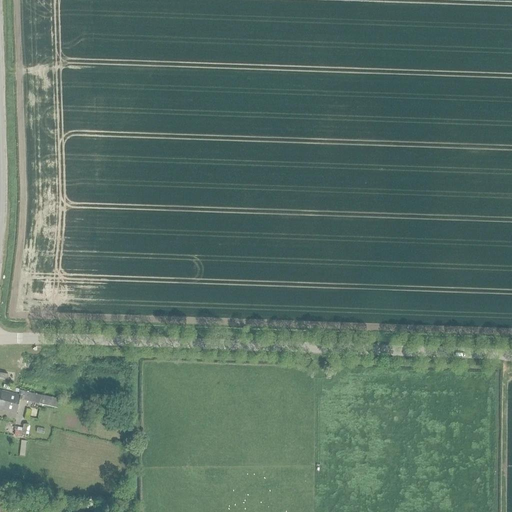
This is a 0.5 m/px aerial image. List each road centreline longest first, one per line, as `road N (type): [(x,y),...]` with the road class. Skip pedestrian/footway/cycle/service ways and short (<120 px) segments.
road 1 (tertiary): [(0,341),(511,357)]
road 2 (unclassified): [(0,217),(0,87)]
